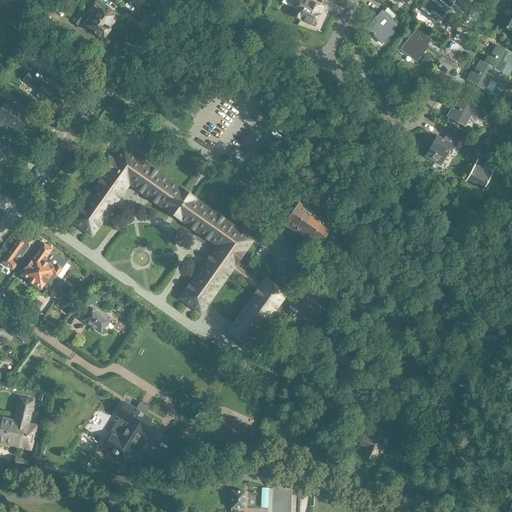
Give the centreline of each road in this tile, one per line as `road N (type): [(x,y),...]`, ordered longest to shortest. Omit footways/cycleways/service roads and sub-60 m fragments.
road 1 (residential): [(0,233),(172,0)]
road 2 (residential): [(328,71),(409,127),(426,115),(480,0)]
road 3 (residential): [(328,71),(203,0)]
